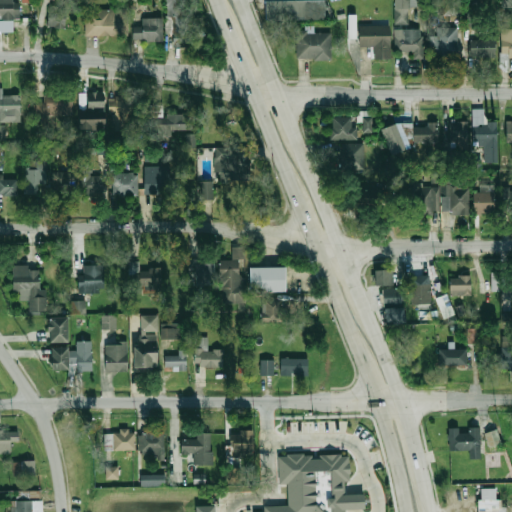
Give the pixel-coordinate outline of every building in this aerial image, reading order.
[(0,0),(0,32),(14,32),(13,18),(19,18),(18,0),(0,0)] [(191,0),(170,0),(171,48),(191,48),(191,0)] [(322,0),(323,18),(263,20),(262,0),(322,0)] [(410,0),(394,0),(394,24),(410,24),(410,0)] [(442,15),(442,0),(460,0),(460,15),(442,15)] [(66,29),(66,6),(48,6),(48,29),(66,29)] [(463,26),(463,6),(475,6),(475,26),(463,26)] [(128,36),(128,9),(86,9),(86,36),(128,36)] [(163,41),(163,17),(139,17),(139,41),(163,41)] [(390,25),(359,26),(360,48),(377,48),(378,66),(391,66),(390,25)] [(458,58),(458,28),(436,28),(436,58),(458,58)] [(421,29),(396,29),(396,54),(421,54),(421,29)] [(511,29),(501,29),(501,58),(511,58),(511,29)] [(297,60),(331,60),(331,32),(297,32),(297,60)] [(470,57),(496,57),(496,40),(470,40),(470,57)] [(0,112),(12,112),(12,121),(20,121),(20,95),(2,95),(2,88),(0,88),(0,112)] [(73,90),(45,90),(45,103),(37,103),(37,122),(48,122),(48,115),(73,115),(73,90)] [(104,91),(87,92),(87,110),(79,111),(79,128),(105,128),(104,91)] [(192,134),(193,115),(164,114),(164,105),(150,105),(149,133),(192,134)] [(130,107),(114,107),(114,130),(130,130),(130,107)] [(498,121),(484,121),(484,110),(473,110),(473,143),(498,143),(498,121)] [(353,127),(353,117),(331,117),(331,139),(358,139),(358,127),(353,127)] [(402,122),(402,117),(412,117),(413,144),(391,152),(382,129),(402,122)] [(363,118),(363,133),(373,133),(373,118),(363,118)] [(468,121),(452,121),(452,150),(468,150),(468,121)] [(416,143),(438,143),(438,123),(416,123),(416,143)] [(195,134),(186,134),(186,147),(195,147),(195,134)] [(342,144),(342,170),(364,170),(364,144),(342,144)] [(215,147),(215,181),(249,181),(249,147),(215,147)] [(48,184),(48,161),(26,161),(26,194),(39,194),(39,184),(48,184)] [(143,194),(143,164),(170,164),(170,194),(143,194)] [(81,195),(103,195),(103,176),(91,176),(91,170),(81,170),(81,195)] [(51,185),(51,171),(75,171),(75,185),(51,185)] [(114,195),(138,195),(138,171),(114,171),(114,195)] [(0,195),(18,195),(18,177),(0,177),(0,195)] [(408,217),(433,217),(433,187),(423,187),(423,178),(408,178),(408,217)] [(468,179),(446,179),(446,214),(468,214),(468,179)] [(196,200),(196,181),(211,181),(211,200),(196,200)] [(511,212),(511,189),(503,189),(503,212),(511,212)] [(474,213),(495,213),(495,191),(474,191),(474,213)] [(220,260),(221,303),(245,302),(244,258),(245,258),(245,247),(233,247),(233,259),(220,260)] [(189,260),(189,285),(215,285),(215,260),(189,260)] [(102,285),(101,265),(80,267),(81,275),(74,275),(75,293),(97,292),(96,286),(102,285)] [(46,288),(39,288),(40,266),(13,266),(12,291),(20,291),(20,300),(30,300),(30,313),(46,313),(46,288)] [(163,287),(163,268),(133,268),(133,287),(163,287)] [(249,268),(249,291),(285,291),(285,268),(249,268)] [(374,285),(393,285),(393,271),(374,271),(374,285)] [(472,276),(450,276),(450,295),(472,295),(472,276)] [(410,284),(412,305),(431,303),(430,282),(410,284)] [(383,306),(401,305),(401,288),(382,289),(383,306)] [(441,311),(451,309),(447,294),(437,297),(441,311)] [(69,314),(68,300),(83,299),(84,313),(69,314)] [(281,321),(281,300),(262,300),(262,321),(281,321)] [(393,323),(405,322),(404,308),(392,309),(393,323)] [(100,328),(100,316),(115,315),(116,327),(100,328)] [(157,370),(157,315),(135,315),(135,370),(157,370)] [(45,344),(44,318),(63,317),(65,343),(45,344)] [(179,323),(160,324),(161,339),(179,339),(179,323)] [(480,328),(467,328),(467,345),(480,344),(480,328)] [(223,367),(223,350),(209,350),(209,337),(195,337),(195,367),(223,367)] [(66,364),(75,363),(75,371),(94,370),(92,341),(76,341),(76,350),(66,351),(66,364)] [(105,372),(127,372),(127,342),(105,342),(105,372)] [(64,347),(46,348),(47,370),(66,369),(64,347)] [(467,365),(467,348),(437,348),(437,365),(467,365)] [(186,370),(186,350),(178,350),(178,356),(165,355),(164,369),(186,370)] [(511,351),(501,351),(501,369),(511,369),(511,351)] [(281,375),(308,375),(308,358),(281,358),(281,375)] [(273,375),(273,360),(260,360),(260,375),(273,375)] [(485,428),(489,446),(502,443),(498,425),(485,428)] [(449,428),(449,450),(468,450),(468,458),(480,458),(480,428),(449,428)] [(0,430),(0,453),(10,453),(10,442),(18,442),(18,430),(0,430)] [(135,450),(135,431),(104,431),(104,450),(135,450)] [(140,452),(164,452),(164,432),(140,432),(140,452)] [(197,438),(181,438),(181,453),(194,453),(194,464),(212,464),(212,432),(197,432),(197,438)] [(232,456),(253,456),(253,433),(232,433),(232,456)] [(256,511),(256,506),(266,506),(266,500),(291,498),(290,478),(282,478),(281,451),(290,451),(290,448),(306,447),(307,450),(345,448),(345,450),(352,449),(353,475),(346,475),(347,488),(367,487),(368,503),(348,504),(348,511),(256,511)] [(36,476),(36,461),(13,461),(13,476),(36,476)] [(118,479),(118,466),(105,466),(106,479),(118,479)] [(138,487),(138,474),(162,474),(162,487),(138,487)] [(42,511),(42,499),(10,499),(10,511),(32,511),(42,511)] [(506,511),(506,509),(500,509),(500,499),(478,500),(478,511),(506,511)]
